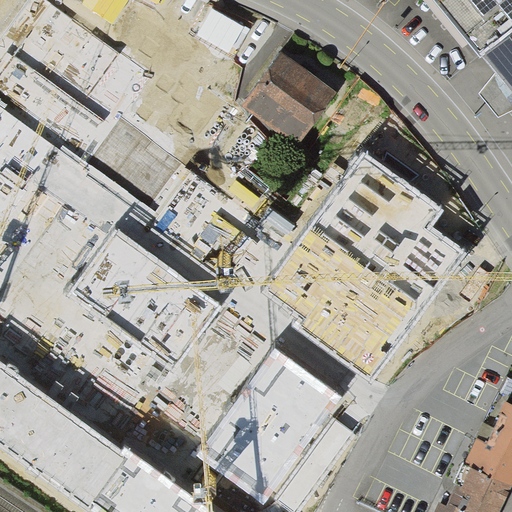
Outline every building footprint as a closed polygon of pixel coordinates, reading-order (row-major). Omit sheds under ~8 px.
[(511,0),(433,0),(480,58),(483,56),(511,92),(511,0)] [(8,76),(74,120),(120,53),(113,48),(72,20),(54,8),(8,76)] [(339,91),(282,50),(243,105),(277,130),(299,146),(339,91)] [(136,160),(187,196),(219,151),(229,158),(241,141),(180,98),(136,160)] [(0,230),(27,191),(23,188),(53,144),(4,109),(0,114),(0,230)] [(446,210),(363,151),(261,292),(297,320),(292,327),(371,384),(469,252),(433,226),(446,210)] [(223,306),(118,230),(67,295),(174,372),(223,306)] [(342,396),(275,347),(196,455),(263,505),(342,396)] [(0,448),(86,511),(89,511),(91,509),(94,511),(214,511),(125,447),(122,451),(0,360),(0,448)] [(511,402),(505,399),(500,408),(502,410),(487,441),(477,437),(465,462),(471,465),(462,484),(457,482),(447,504),(439,501),(434,511),(499,511),(511,485),(511,402)]
